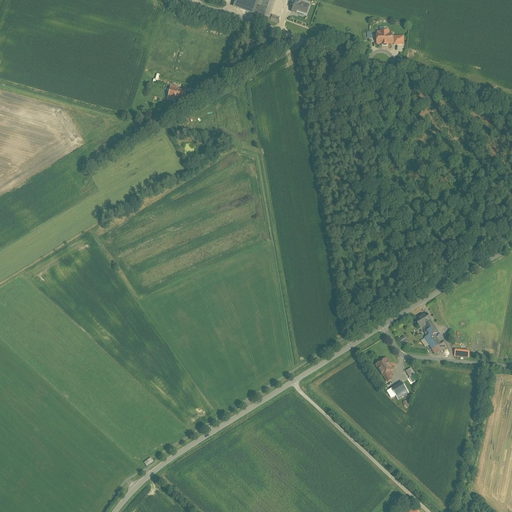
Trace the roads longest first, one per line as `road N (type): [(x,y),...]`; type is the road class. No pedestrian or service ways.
road 1 (unclassified): [(511,116),(182,0)]
road 2 (tertiary): [(115,511),(170,459),(383,326)]
road 3 (track): [(428,511),(292,382)]
road 4 (tertiary): [(383,326),(511,245)]
road 5 (unclassified): [(511,367),(405,356),(383,326)]
